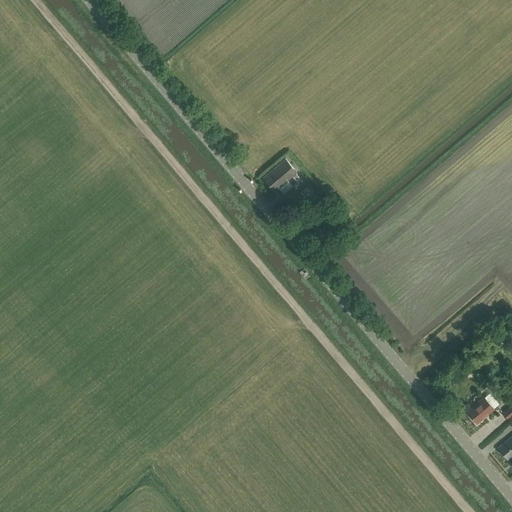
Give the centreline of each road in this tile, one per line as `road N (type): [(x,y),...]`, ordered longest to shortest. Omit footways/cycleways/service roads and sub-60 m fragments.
road 1 (track): [(468,511),(34,0)]
road 2 (tertiary): [(511,497),(89,0)]
